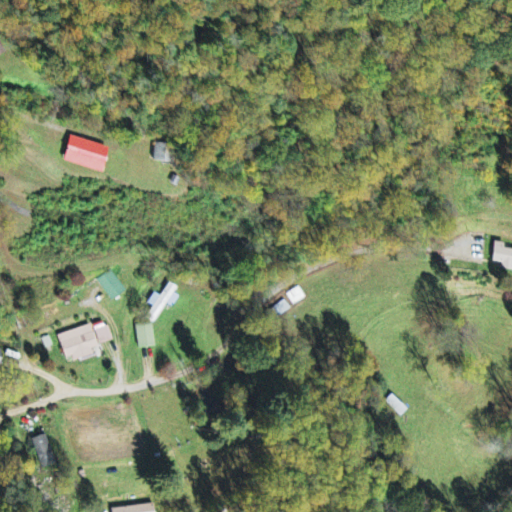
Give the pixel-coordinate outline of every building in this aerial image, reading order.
[(104,173),(111,148),(73,137),(66,162),(104,173)] [(511,269),(511,250),(504,249),(505,244),(493,242),(489,264),(498,265),(498,267),(511,269)] [(128,293),(116,271),(101,279),(113,301),(128,293)] [(167,304),(175,307),(179,296),(175,295),(178,287),(168,283),(163,297),(151,292),(146,307),(163,313),(167,304)] [(137,327),(142,350),(160,346),(154,323),(137,327)] [(110,326),(93,331),(91,326),(59,336),(67,363),(95,354),(94,348),(115,342),(110,326)] [(158,511),(157,503),(120,509),(111,510),(111,511),(158,511)]
